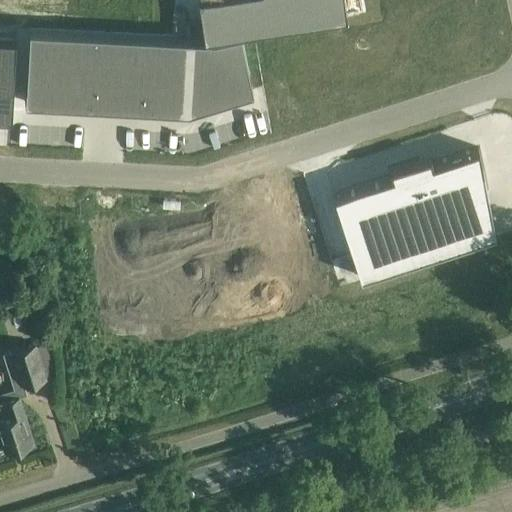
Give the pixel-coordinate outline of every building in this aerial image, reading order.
[(198,0),(204,37),(344,16),(341,0),(198,0)] [(28,28),(24,101),(188,110),(253,91),(240,32),(212,38),(28,28)] [(0,38),(0,118),(11,119),(16,39),(0,38)] [(398,194),(340,213),(360,277),(496,233),(485,166),(439,181),(438,177),(436,172),(425,176),(395,186),(398,194)] [(34,342),(2,352),(7,368),(18,365),(24,384),(45,377),(45,375),(54,372),(51,339),(35,345),(34,342)] [(17,395),(0,400),(0,432),(6,451),(33,442),(17,395)]
